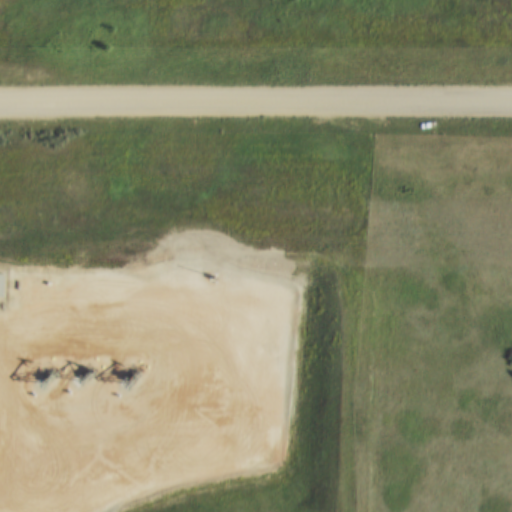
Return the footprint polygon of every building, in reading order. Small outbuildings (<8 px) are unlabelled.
[(89,282),(95,282),(93,270),(87,271),(89,282)] [(80,273),(0,271),(0,282),(79,284),(80,273)] [(148,278),(105,278),(105,290),(148,290),(148,278)] [(153,291),(194,291),(194,280),(153,280),(153,291)] [(241,281),(199,281),(199,291),(241,291),(241,281)] [(248,292),(291,292),(291,281),(248,281),(248,292)] [(195,324),(186,324),(186,348),(220,348),(220,332),(195,332),(195,324)] [(198,360),(171,360),(171,377),(177,377),(177,385),(198,385),(198,360)]
